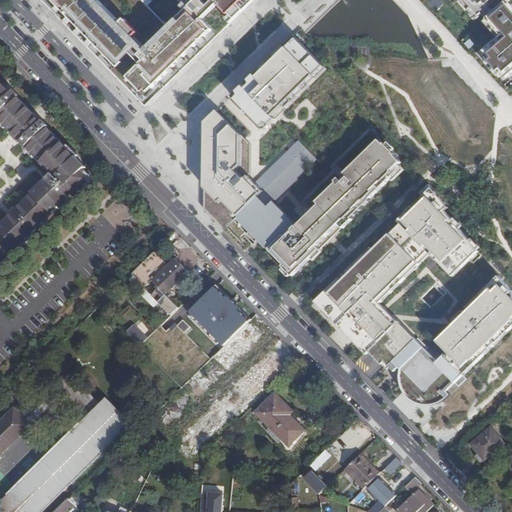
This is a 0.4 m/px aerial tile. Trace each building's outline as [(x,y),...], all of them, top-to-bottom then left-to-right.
[(251,5),(255,0),(209,0),(204,5),(198,0),(191,0),(185,6),(181,2),(177,6),(181,9),(141,48),(130,37),(134,33),(121,19),(116,23),(92,0),(42,0),(42,1),(53,12),(96,56),(116,76),(141,103),(146,107),(178,76),(191,64),(195,60),(203,52),(215,40),(219,36),(230,25),(251,5)] [(460,0),(477,19),(483,14),(487,19),(509,1),(508,0),(460,0)] [(511,0),(509,0),(509,1),(487,19),(502,36),(483,53),(506,80),(511,74),(511,0)] [(242,88),(233,97),(263,128),(325,67),(295,36),(242,88)] [(0,119),(53,175),(0,226),(0,267),(74,195),(77,198),(83,193),(81,190),(91,180),(82,172),(86,167),(69,149),(48,127),(49,126),(44,120),(42,122),(36,115),(6,84),(2,80),(0,81),(0,119)] [(216,222),(224,231),(264,192),(255,183),(249,177),(251,175),(252,145),(218,111),(206,123),(205,163),(205,167),(205,171),(205,199),(205,210),(208,214),(216,222)] [(264,192),(224,231),(230,236),(235,242),(239,246),(246,252),(260,239),(266,245),(270,249),(270,250),(295,276),(321,250),(318,247),(330,234),(334,237),(335,236),(379,193),(378,193),(401,171),(397,167),(402,163),(386,144),(385,145),(381,140),(346,174),(350,178),(345,183),(340,179),(337,182),(338,183),(318,203),(321,205),(298,227),(275,203),(318,160),(307,150),(292,165),(264,192)] [(299,141),(283,156),(292,165),(307,150),(299,141)] [(255,183),(264,192),(292,165),(283,156),(255,183)] [(449,208),(430,184),(426,188),(430,191),(399,221),(402,224),(375,251),(372,248),(316,302),(349,336),(354,341),(366,353),(368,355),(370,352),(384,366),(384,367),(388,370),(391,367),(396,372),(400,368),(402,370),(401,373),(401,379),(402,383),(403,387),(404,391),(408,396),(412,400),(415,402),(421,405),(426,406),(430,406),(435,406),(439,405),(442,404),(447,399),(444,396),(452,387),(456,391),(464,383),(460,380),(511,328),(511,291),(500,276),(467,308),(470,311),(439,342),(449,353),(439,362),(428,350),(429,349),(420,339),(417,341),(381,304),(431,254),(454,277),(479,252),(445,211),(449,208)] [(334,237),(330,234),(318,247),(321,250),(334,237)] [(169,266),(156,252),(132,276),(172,316),(180,308),(167,296),(190,274),(183,267),(176,260),(169,266)] [(218,286),(216,287),(227,298),(228,296),(218,286)] [(250,323),(250,322),(239,311),(241,309),(237,305),(235,306),(232,302),(233,301),(231,299),(228,296),(227,298),(216,287),(191,312),(195,317),(221,342),(225,347),(250,323)] [(239,311),(250,322),(252,320),(241,309),(239,311)] [(221,342),(195,317),(193,319),(219,344),(221,342)] [(141,346),(182,389),(195,376),(200,371),(212,360),(185,333),(191,328),(184,320),(178,326),(175,324),(167,332),(161,326),(141,346)] [(135,325),(127,332),(139,344),(146,337),(135,325)] [(261,395),(283,374),(270,360),(248,382),(261,395)] [(63,393),(87,418),(101,404),(70,374),(57,387),(59,389),(63,393)] [(59,389),(27,421),(30,424),(63,393),(59,389)] [(277,394),(257,413),(271,427),(267,431),(280,444),(284,440),(290,447),(306,431),(291,416),(295,412),(292,409),(277,394)] [(45,511),(134,424),(108,398),(101,404),(87,418),(81,424),(84,427),(13,497),(9,495),(0,504),(0,508),(3,511),(45,511)] [(20,403),(14,409),(24,419),(30,413),(20,403)] [(0,422),(0,454),(30,424),(27,421),(24,419),(14,409),(0,422)] [(478,452),(486,461),(505,444),(504,444),(492,429),(472,445),(478,452)] [(216,452),(223,445),(219,440),(211,448),(216,452)] [(373,463),(364,453),(361,456),(370,465),(373,463)] [(349,468),(367,488),(382,473),(373,463),(370,465),(361,456),(349,468)] [(388,477),(402,463),(397,458),(386,469),(388,471),(385,474),(388,477)] [(323,464),(318,459),(311,465),(316,470),(323,464)] [(314,473),(316,470),(311,465),(301,475),(306,480),(314,473)] [(318,501),(321,499),(320,496),(328,488),(321,480),(314,473),(306,480),(314,488),(310,493),(318,501)] [(412,494),(423,484),(417,478),(407,488),(412,494)] [(379,500),(386,508),(398,497),(390,488),(381,479),(370,490),(379,500)] [(211,493),(202,493),(200,511),(222,511),(224,492),(212,491),(211,493)] [(399,511),(430,511),(436,507),(428,498),(421,492),(399,511)] [(367,498),(362,493),(355,499),(358,503),(361,505),(367,498)] [(80,500),(75,495),(57,511),(76,511),(81,507),(77,503),(80,500)] [(382,511),(386,508),(379,500),(372,506),(373,507),(368,511),(382,511)]
